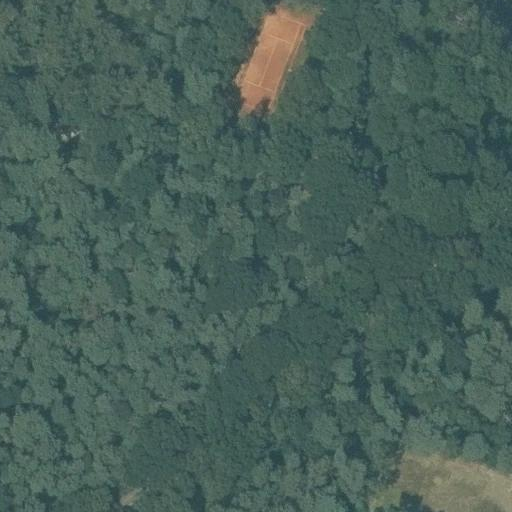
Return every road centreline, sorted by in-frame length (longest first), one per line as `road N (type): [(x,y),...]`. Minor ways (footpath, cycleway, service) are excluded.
road 1 (track): [(0,113),(511,259)]
road 2 (tertiary): [(96,511),(511,189)]
